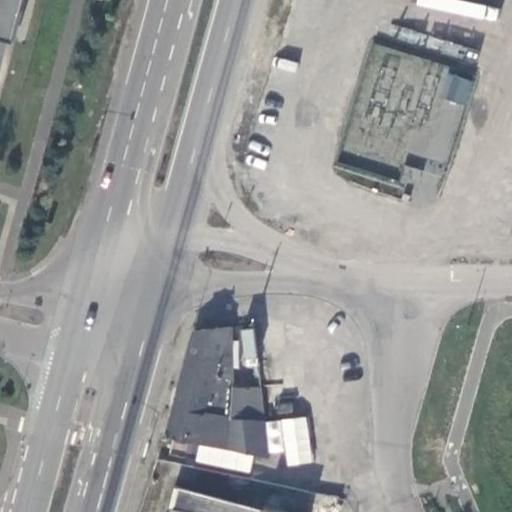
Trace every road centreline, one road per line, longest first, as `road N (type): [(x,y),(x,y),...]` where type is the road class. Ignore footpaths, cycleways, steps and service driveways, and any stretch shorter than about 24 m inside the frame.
road 1 (primary): [(170,0),(86,304)]
road 2 (unclassified): [(194,0),(140,209),(167,253)]
road 3 (unclassified): [(337,280),(231,206),(213,180),(207,110)]
road 4 (unclassified): [(405,511),(391,417),(413,291)]
road 5 (primary): [(97,511),(154,303)]
road 6 (unclassified): [(72,511),(114,326)]
road 7 (unclassified): [(167,253),(337,280)]
road 8 (primary): [(74,348),(26,511)]
road 9 (primary): [(167,253),(207,110)]
